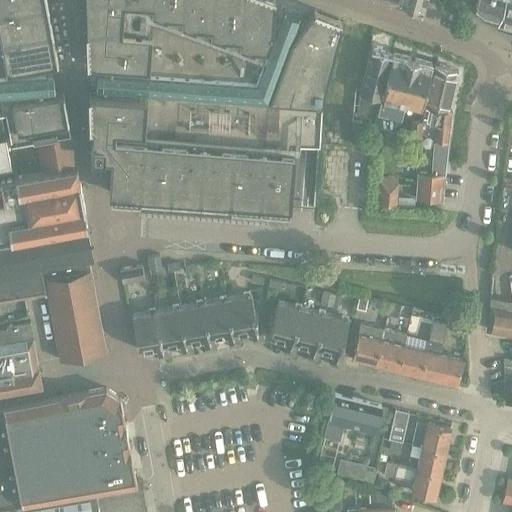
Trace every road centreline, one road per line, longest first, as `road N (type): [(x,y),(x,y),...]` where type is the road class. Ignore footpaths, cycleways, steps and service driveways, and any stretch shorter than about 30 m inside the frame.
road 1 (residential): [(506,80),(482,110),(466,251),(97,225)]
road 2 (residential): [(491,419),(468,404),(258,355),(134,377)]
road 3 (residential): [(340,0),(473,47),(506,80)]
road 4 (residential): [(97,225),(134,377)]
road 5 (residential): [(134,377),(164,511)]
